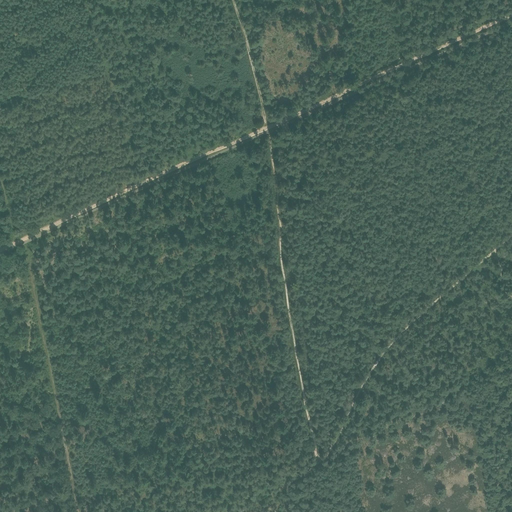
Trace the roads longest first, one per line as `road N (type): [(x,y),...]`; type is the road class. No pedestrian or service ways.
road 1 (track): [(0,249),(268,127)]
road 2 (track): [(76,511),(20,239)]
road 3 (track): [(268,127),(511,15)]
